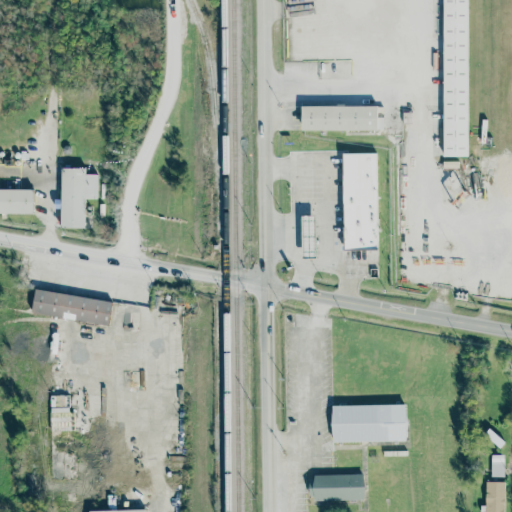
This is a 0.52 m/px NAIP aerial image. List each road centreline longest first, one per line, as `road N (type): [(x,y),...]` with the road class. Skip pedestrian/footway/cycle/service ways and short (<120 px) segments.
road 1 (secondary): [(0,237),(511,328)]
road 2 (tertiary): [(268,511),(262,0)]
road 3 (residential): [(263,92),(421,89),(419,0)]
